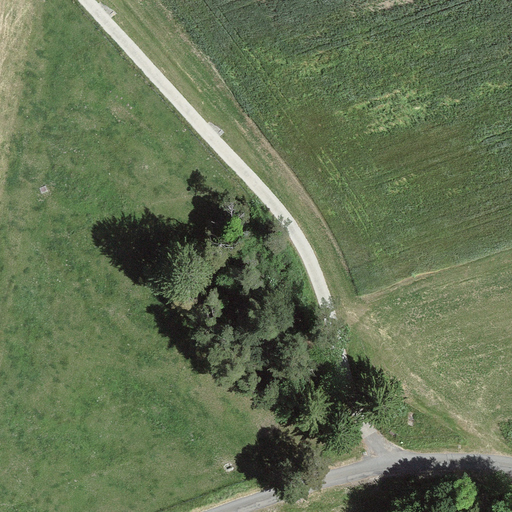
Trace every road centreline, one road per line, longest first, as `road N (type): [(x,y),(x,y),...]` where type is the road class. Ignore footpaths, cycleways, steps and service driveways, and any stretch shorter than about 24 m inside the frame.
road 1 (track): [(387,462),(365,428),(319,280),(294,228),(92,0)]
road 2 (residential): [(511,463),(387,462),(226,511)]
